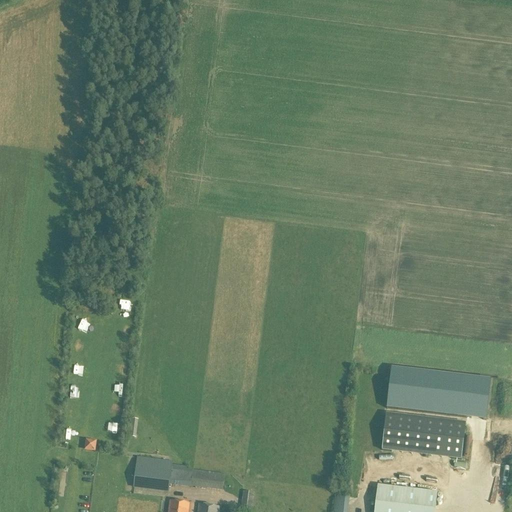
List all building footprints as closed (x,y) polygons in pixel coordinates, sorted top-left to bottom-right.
[(122,320),(132,324),(136,314),(125,310),(122,320)] [(88,351),(88,341),(76,340),(76,350),(88,351)] [(85,368),(85,359),(74,359),(74,368),(85,368)] [(129,375),(129,362),(120,362),(120,375),(129,375)] [(491,381),(392,369),(387,409),(486,420),(491,381)] [(82,392),(82,382),(73,382),(73,392),(82,392)] [(79,415),(79,407),(69,407),(69,415),(79,415)] [(385,430),(384,446),(418,447),(416,446),(430,447),(449,455),(459,455),(461,450),(462,433),(419,432),(408,427),(403,427),(404,420),(396,417),(396,426),(386,425),(385,430)] [(129,419),(129,434),(139,434),(139,419),(129,419)] [(457,433),(458,422),(415,419),(414,430),(457,433)] [(114,434),(120,435),(122,424),(116,422),(114,434)] [(97,442),(85,441),(84,452),(95,453),(97,442)] [(223,491),(224,474),(164,468),(165,462),(137,459),(134,487),(169,490),(169,485),(223,491)] [(497,476),(511,476),(511,465),(497,465),(497,476)] [(378,486),(374,511),(435,511),(437,493),(378,486)] [(251,511),(254,494),(243,492),(240,511),(251,511)] [(347,511),(349,498),(337,497),(335,511),(347,511)] [(188,511),(190,504),(169,502),(168,511),(188,511)]
